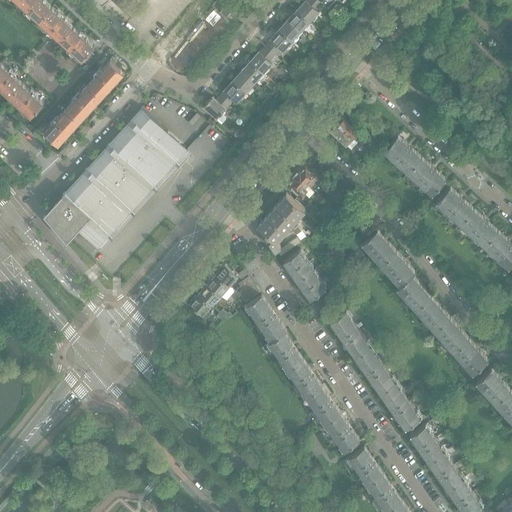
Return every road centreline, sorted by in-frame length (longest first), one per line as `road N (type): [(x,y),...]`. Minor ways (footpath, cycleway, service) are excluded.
road 1 (residential): [(439,511),(223,204)]
road 2 (residential): [(511,362),(378,199),(293,122)]
road 3 (secondary): [(279,511),(123,341)]
road 4 (residential): [(349,58),(511,217)]
road 5 (secondary): [(100,371),(234,511)]
road 6 (residential): [(151,71),(195,86),(275,0)]
road 7 (residential): [(58,170),(151,71)]
road 8 (secondary): [(15,263),(91,358)]
